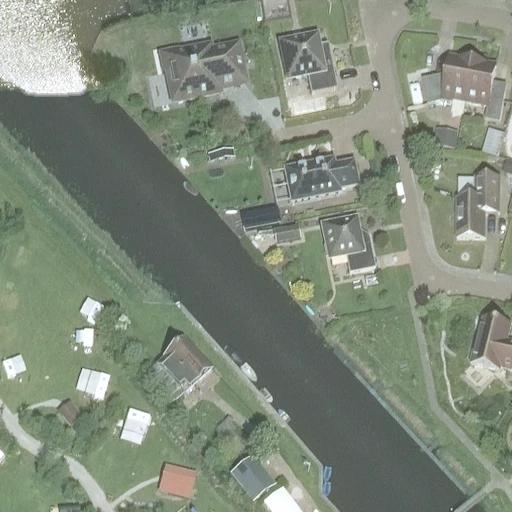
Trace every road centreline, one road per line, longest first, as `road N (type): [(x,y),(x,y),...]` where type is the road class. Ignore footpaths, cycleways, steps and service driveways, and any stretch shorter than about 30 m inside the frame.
road 1 (residential): [(511,297),(425,273),(390,118)]
road 2 (track): [(314,511),(218,389)]
road 3 (track): [(105,511),(87,480),(23,442),(0,416)]
road 4 (residential): [(511,24),(418,6),(383,23)]
road 5 (residential): [(262,144),(390,118)]
